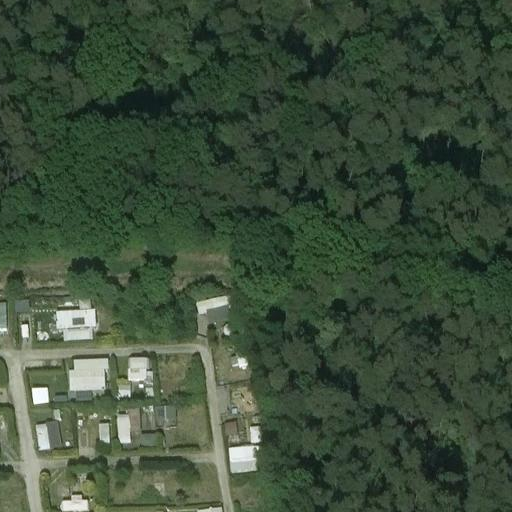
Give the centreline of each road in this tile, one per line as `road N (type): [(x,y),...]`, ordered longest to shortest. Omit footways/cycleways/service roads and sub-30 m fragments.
road 1 (track): [(511,298),(247,253)]
road 2 (track): [(0,266),(247,253)]
